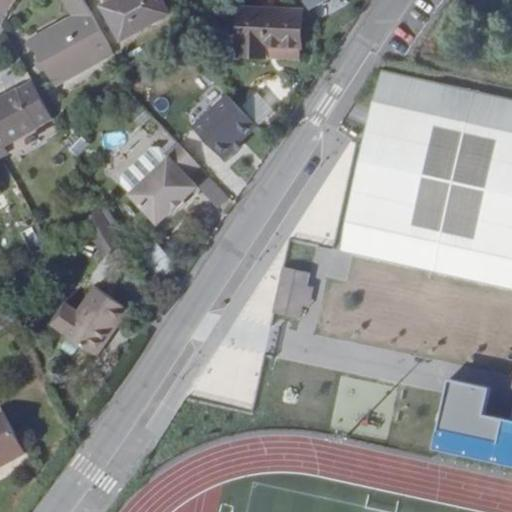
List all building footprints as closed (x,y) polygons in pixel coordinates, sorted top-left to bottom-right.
[(99,64),(112,57),(82,0),(63,0),(69,13),(23,37),(47,81),(95,56),(99,64)] [(164,10),(159,0),(104,0),(98,3),(115,36),(164,10)] [(299,0),(306,11),(324,0),(299,0)] [(303,11),(243,8),(240,52),(266,54),(267,42),(301,44),(303,11)] [(511,100),(380,72),(340,251),(429,270),(511,288),(511,100)] [(0,154),(54,122),(34,86),(18,95),(17,94),(0,103),(0,154)] [(224,161),(258,126),(222,92),(188,128),(224,161)] [(157,223),(170,211),(182,199),(196,188),(187,177),(199,166),(175,141),(164,152),(168,157),(132,189),(128,193),(157,223)] [(132,189),(168,157),(164,152),(156,144),(149,144),(121,169),(121,176),(132,189)] [(182,199),(170,211),(174,215),(186,204),(182,199)] [(100,205),(89,221),(106,253),(122,245),(100,205)] [(147,248),(142,269),(167,275),(172,253),(147,248)] [(288,275),(312,281),(315,264),(291,258),(288,275)] [(312,281),(288,275),(281,302),(307,309),(309,297),(315,299),(319,282),(312,281)] [(119,325),(124,328),(133,313),(98,289),(81,317),(68,309),(54,329),(98,357),(119,325)] [(48,325),(54,329),(68,309),(61,305),(48,325)] [(103,360),(124,328),(119,325),(98,357),(103,360)] [(278,384),(282,372),(251,363),(238,406),(282,419),(291,388),(278,384)] [(488,388),(446,379),(431,450),(511,467),(511,422),(482,416),(488,388)] [(0,456),(21,445),(6,417),(0,419),(0,456)]
